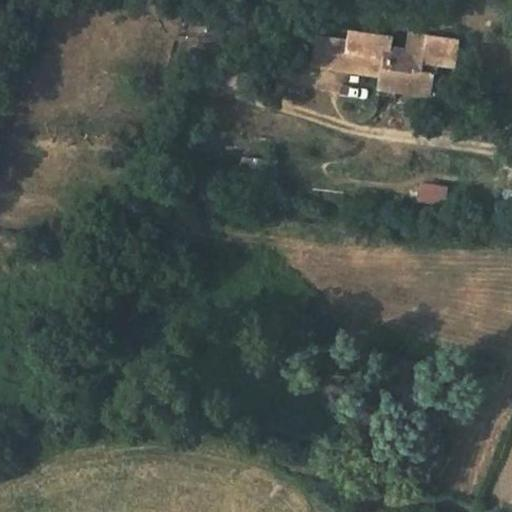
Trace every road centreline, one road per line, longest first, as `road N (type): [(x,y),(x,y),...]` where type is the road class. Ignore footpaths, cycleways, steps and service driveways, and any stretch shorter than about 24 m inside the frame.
road 1 (track): [(473,511),(160,430),(46,423)]
road 2 (track): [(511,152),(350,129),(244,94)]
